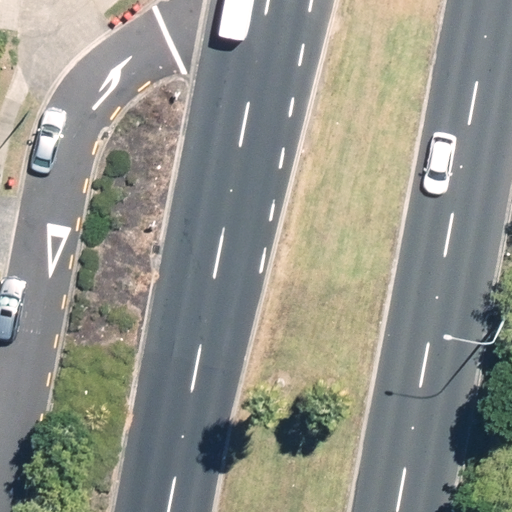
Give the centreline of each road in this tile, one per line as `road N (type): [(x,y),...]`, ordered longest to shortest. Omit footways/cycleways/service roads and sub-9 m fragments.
road 1 (residential): [(0,469),(64,143),(95,98),(251,0)]
road 2 (primary): [(157,511),(260,0)]
road 3 (primary): [(481,0),(382,511)]
